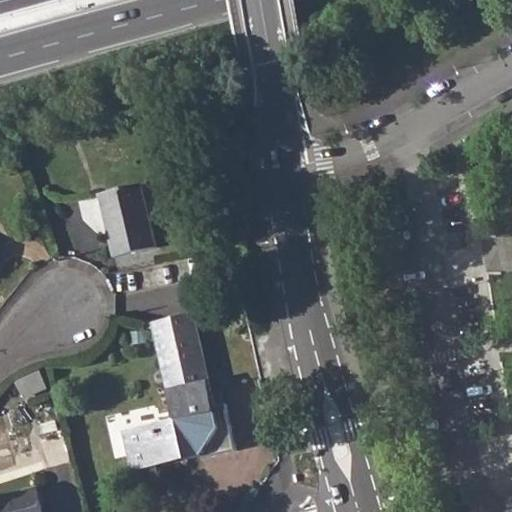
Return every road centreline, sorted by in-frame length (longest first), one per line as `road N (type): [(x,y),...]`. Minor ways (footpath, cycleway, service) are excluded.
road 1 (residential): [(492,511),(473,487),(459,440),(407,132)]
road 2 (unknown): [(72,300),(173,291),(203,307),(221,334),(249,429),(263,511)]
road 3 (tertiary): [(289,165),(352,498)]
road 4 (motorway): [(0,53),(192,0)]
road 5 (tertiary): [(266,0),(289,165)]
road 6 (residential): [(407,132),(341,158),(289,165)]
